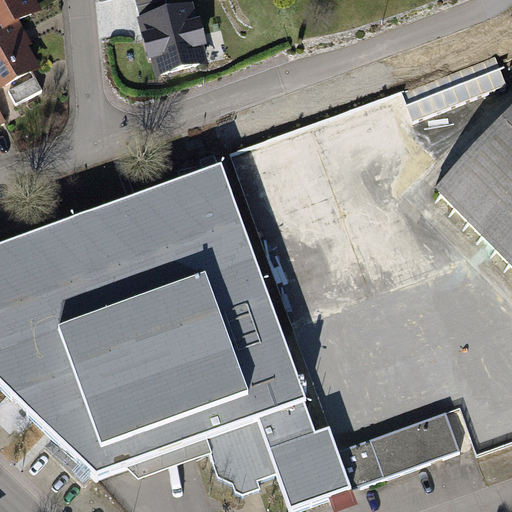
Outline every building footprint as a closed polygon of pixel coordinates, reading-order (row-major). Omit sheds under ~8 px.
[(0,0),(0,37),(16,29),(35,20),(24,0),(0,0)] [(136,0),(143,25),(170,17),(165,0),(136,0)] [(170,17),(143,25),(158,83),(209,69),(193,11),(170,17)] [(16,29),(0,37),(0,94),(39,75),(16,29)] [(499,58),(407,95),(418,124),(510,86),(499,58)] [(511,116),(440,189),(511,260),(511,116)] [(309,414),(225,176),(0,254),(0,393),(96,488),(207,450),(309,414)] [(309,414),(207,450),(223,495),(279,476),(291,511),(312,511),(462,460),(448,418),(340,455),(332,433),(317,438),(309,414)]
